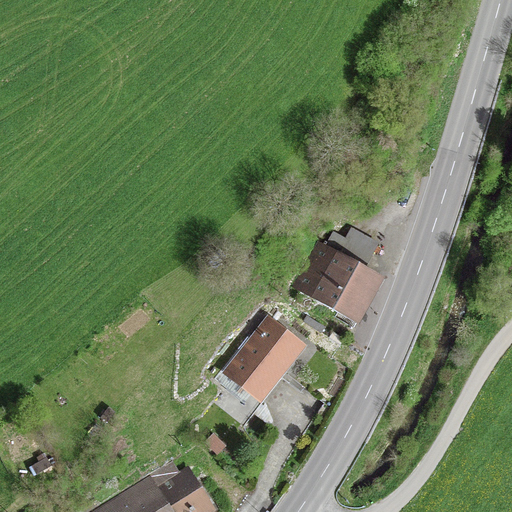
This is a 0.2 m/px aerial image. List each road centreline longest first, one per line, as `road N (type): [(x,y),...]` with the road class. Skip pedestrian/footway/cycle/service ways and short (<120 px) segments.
road 1 (primary): [(302,505),(380,364),(503,0)]
road 2 (unclassified): [(385,511),(511,328)]
